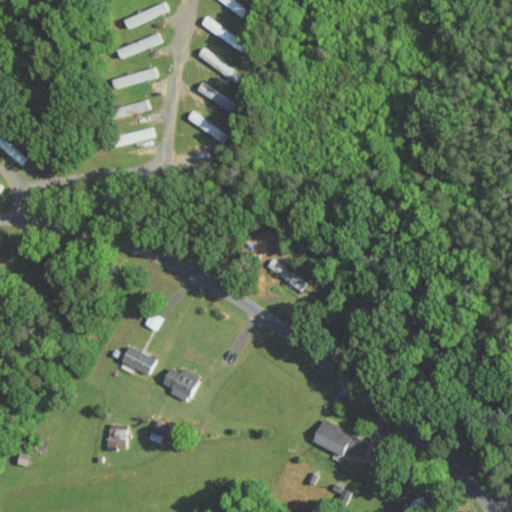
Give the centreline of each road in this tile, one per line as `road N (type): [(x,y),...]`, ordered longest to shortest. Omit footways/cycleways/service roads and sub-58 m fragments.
road 1 (residential): [(494,511),(442,448),(358,394),(215,280),(99,228),(0,215)]
road 2 (residential): [(18,215),(26,194),(41,184),(139,175),(159,159),(194,0)]
